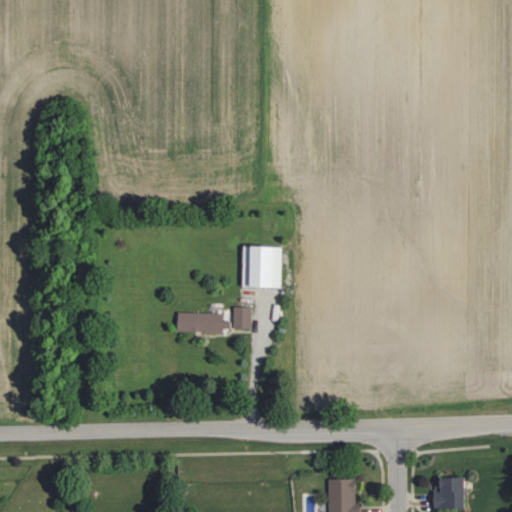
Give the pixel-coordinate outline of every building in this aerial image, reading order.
[(285,287),(286,246),(249,245),(249,251),(257,251),(257,276),(247,276),(246,286),(285,287)] [(254,329),(254,307),(236,306),(235,328),(254,329)] [(180,331),(226,332),(226,328),(233,328),(233,321),(226,321),(226,313),(180,312),(180,331)] [(469,476),(435,477),(437,509),(470,508),(469,476)] [(358,478),(330,479),(331,511),(363,511),(363,503),(359,504),(358,478)]
